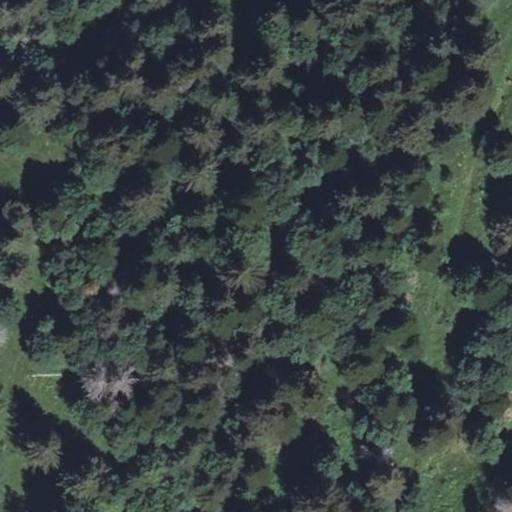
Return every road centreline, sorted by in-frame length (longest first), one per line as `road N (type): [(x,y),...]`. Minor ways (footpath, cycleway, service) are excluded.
road 1 (track): [(398,511),(435,292),(511,45)]
road 2 (track): [(0,433),(38,249),(30,204),(0,153)]
